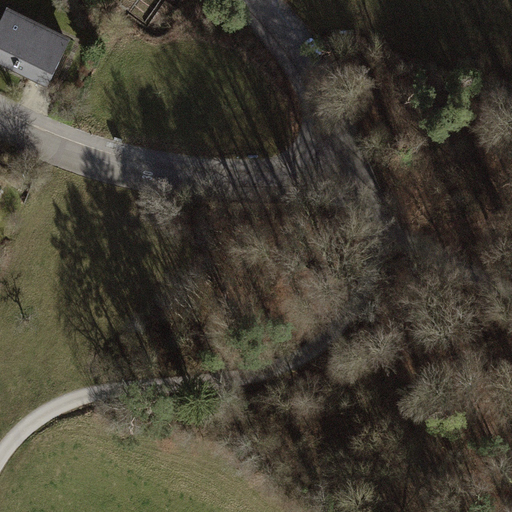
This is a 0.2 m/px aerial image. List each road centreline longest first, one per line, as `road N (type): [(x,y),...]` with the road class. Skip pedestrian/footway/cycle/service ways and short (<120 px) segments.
road 1 (track): [(378,234),(353,307),(320,344),(276,368),(102,393),(56,409),(16,437),(0,461)]
road 2 (residential): [(0,123),(117,171),(195,182),(267,184),(317,174),(345,152)]
road 3 (residential): [(249,0),(309,62),(345,152)]
road 4 (track): [(378,234),(511,290)]
